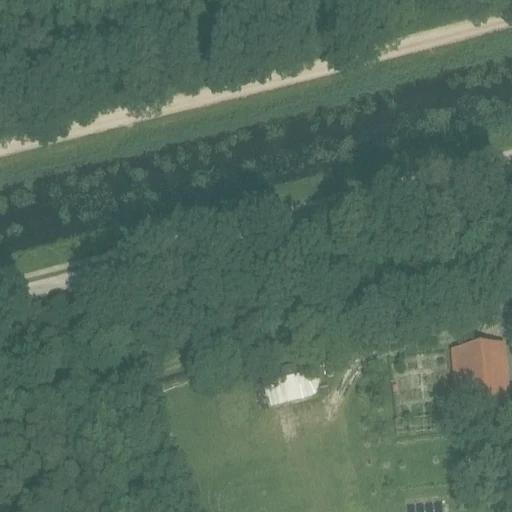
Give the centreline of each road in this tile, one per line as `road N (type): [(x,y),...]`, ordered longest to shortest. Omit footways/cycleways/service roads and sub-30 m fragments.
road 1 (unclassified): [(0,304),(511,172)]
road 2 (track): [(511,20),(0,151)]
